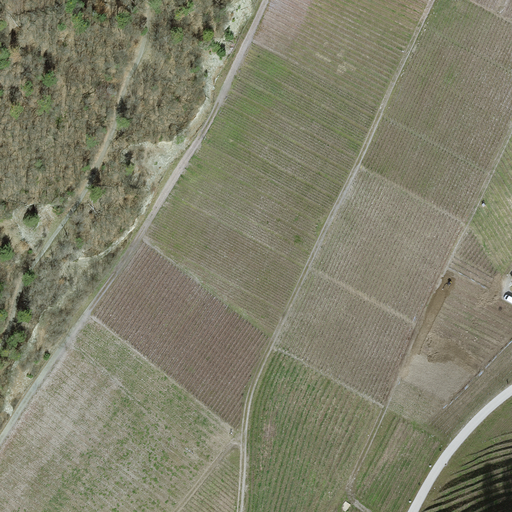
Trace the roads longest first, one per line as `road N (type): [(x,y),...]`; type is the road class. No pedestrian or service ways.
road 1 (track): [(429,0),(255,376),(239,511)]
road 2 (track): [(0,439),(194,146),(265,0)]
road 3 (track): [(511,125),(350,485),(353,500),(369,511)]
road 4 (track): [(148,0),(139,56),(94,173),(23,281),(0,346)]
road 5 (unclassified): [(412,511),(462,432),(511,390)]
